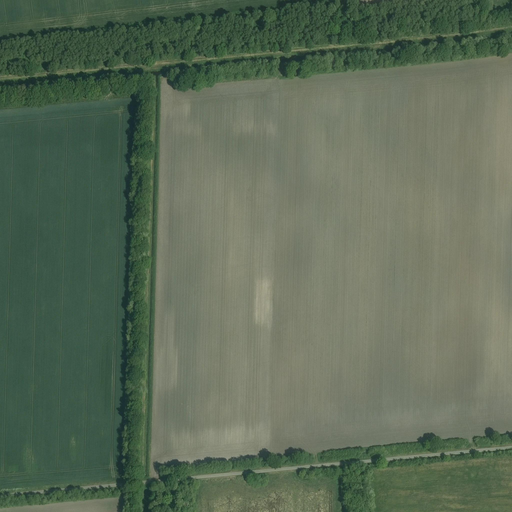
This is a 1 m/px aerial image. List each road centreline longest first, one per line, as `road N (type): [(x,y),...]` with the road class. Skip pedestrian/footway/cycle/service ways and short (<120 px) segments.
road 1 (track): [(511,28),(0,77)]
road 2 (unclassified): [(511,448),(0,495)]
